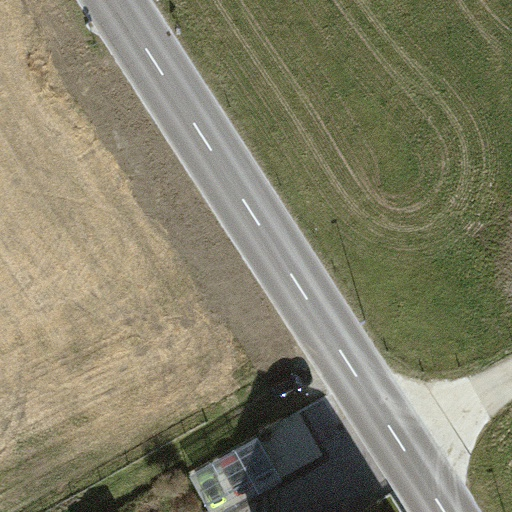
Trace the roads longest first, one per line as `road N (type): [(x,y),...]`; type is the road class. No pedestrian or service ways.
road 1 (tertiary): [(111,0),(443,511)]
road 2 (track): [(398,443),(511,382)]
